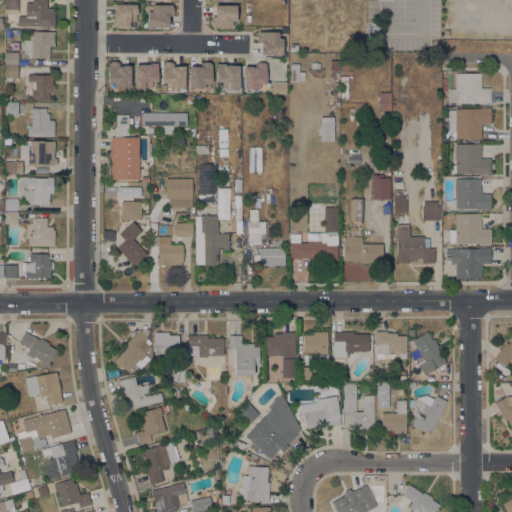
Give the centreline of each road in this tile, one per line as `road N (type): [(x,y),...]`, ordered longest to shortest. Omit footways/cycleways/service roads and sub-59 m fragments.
road 1 (tertiary): [(84,0),(84,347),(126,511)]
road 2 (residential): [(511,299),(0,304)]
road 3 (residential): [(473,511),(470,301)]
road 4 (residential): [(511,464),(307,469)]
